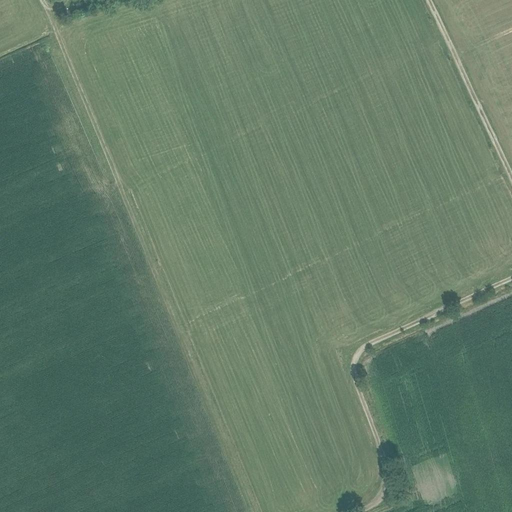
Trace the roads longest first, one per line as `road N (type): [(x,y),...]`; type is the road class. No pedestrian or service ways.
road 1 (track): [(44,0),(251,511)]
road 2 (track): [(362,511),(390,490),(392,472),(355,379),(359,356),(511,281)]
road 3 (track): [(511,189),(452,56)]
